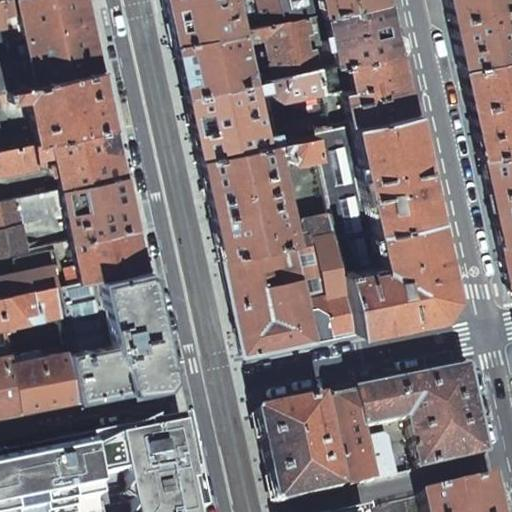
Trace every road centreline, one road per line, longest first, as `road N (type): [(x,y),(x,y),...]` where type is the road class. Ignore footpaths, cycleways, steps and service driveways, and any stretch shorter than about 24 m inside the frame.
road 1 (residential): [(111,0),(196,391)]
road 2 (residential): [(486,331),(411,0)]
road 3 (residential): [(486,331),(196,391)]
road 4 (residential): [(196,391),(0,432)]
road 5 (residential): [(196,391),(224,511)]
road 6 (residential): [(511,449),(486,331)]
